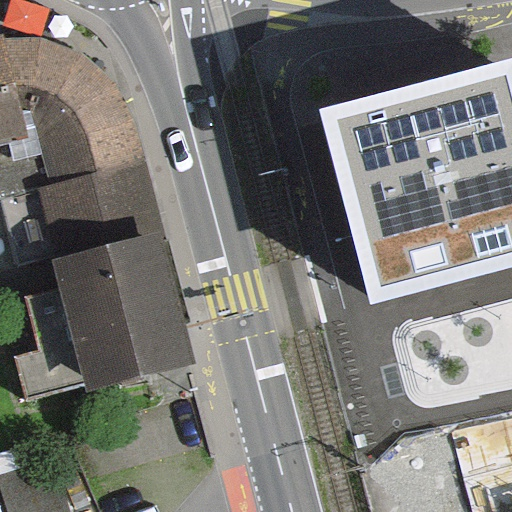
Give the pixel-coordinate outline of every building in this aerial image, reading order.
[(0,144),(22,139),(40,136),(56,193),(39,195),(59,277),(160,250),(120,105),(101,73),(69,54),(35,44),(3,48),(0,48),(0,144)] [(511,88),(507,68),(330,114),(378,296),(511,260),(511,88)] [(160,250),(59,277),(93,406),(195,379),(160,250)] [(67,511),(51,458),(0,473),(0,481),(9,511),(67,511)] [(511,511),(511,460),(437,474),(443,511),(511,511)]
